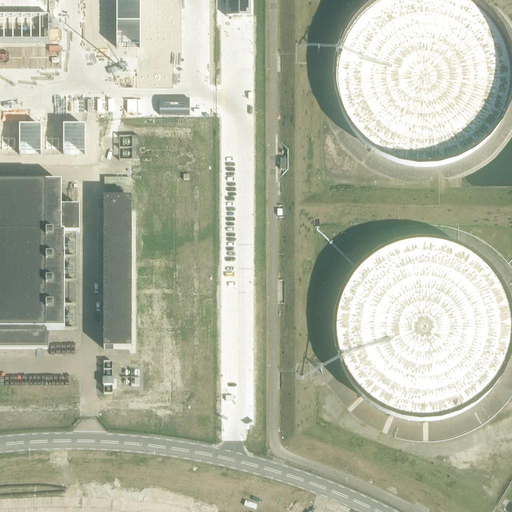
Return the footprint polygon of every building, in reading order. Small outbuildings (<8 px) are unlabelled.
[(483,141),(502,119),(511,95),(511,47),(508,34),(492,9),(480,0),(372,0),(359,10),(343,35),(336,64),(339,94),(351,121),(372,142),(398,156),(428,160),(457,155),(483,141)] [(138,1),(114,1),(114,49),(138,49),(138,1)] [(50,2),(0,2),(0,45),(50,45),(50,2)] [(44,126),(21,126),(21,154),(44,154),(44,126)] [(89,126),(66,126),(66,154),(89,154),(89,126)] [(140,137),(132,137),(132,161),(140,161),(140,137)] [(61,184),(0,183),(0,349),(48,350),(49,336),(47,336),(47,331),(64,331),(64,232),(61,232),(61,184)] [(104,199),(104,350),(131,350),(132,199),(104,199)] [(484,399),(505,377),(511,360),(511,289),(497,265),(474,246),(446,236),(416,235),(386,244),(361,262),(356,270),(344,287),(336,317),(338,348),(350,376),(371,399),(398,413),(428,418),(458,413),(484,399)] [(113,395),(113,363),(103,363),(103,395),(113,395)]
